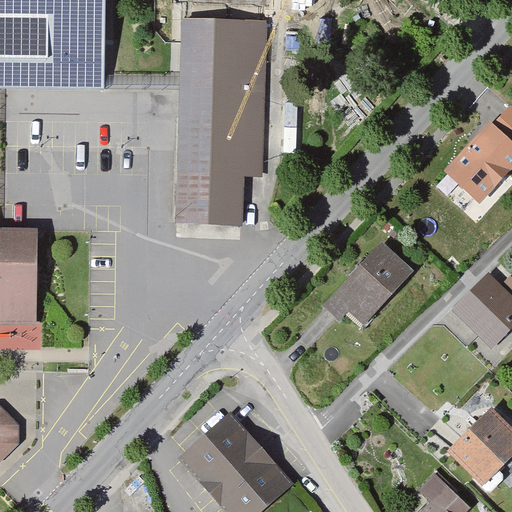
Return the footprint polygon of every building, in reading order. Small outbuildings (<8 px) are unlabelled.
[(110,0),(0,0),(0,80),(109,82),(110,0)] [(266,0),(177,0),(173,228),(241,229),(242,176),(263,176),(266,0)] [(511,159),(511,123),(494,109),(450,161),(485,191),(511,159)] [(0,322),(40,322),(40,229),(0,229),(0,322)] [(413,273),(380,241),(325,299),(358,331),(413,273)] [(511,334),(511,292),(493,274),(456,311),(497,350),(511,334)] [(0,405),(0,404),(0,461),(18,446),(18,422),(0,405)] [(511,456),(511,433),(492,412),(449,451),(481,486),(511,456)] [(264,511),(292,487),(229,417),(182,459),(230,511),(264,511)] [(470,511),(475,507),(433,476),(419,495),(430,504),(424,511),(470,511)]
